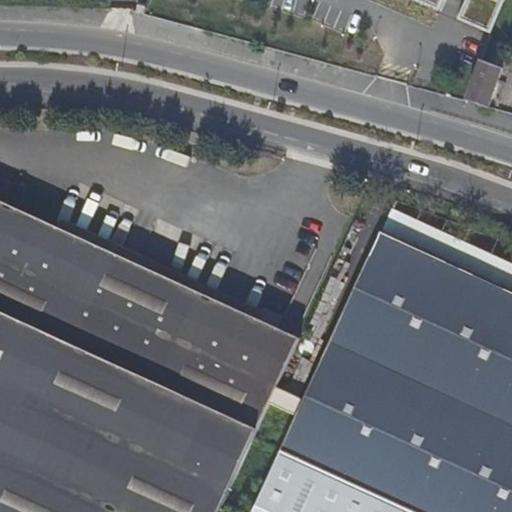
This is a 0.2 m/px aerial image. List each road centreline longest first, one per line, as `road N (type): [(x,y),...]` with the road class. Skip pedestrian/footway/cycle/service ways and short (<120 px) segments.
road 1 (secondary): [(0,76),(75,79),(186,102),(511,199)]
road 2 (secondary): [(511,155),(155,57),(0,38)]
